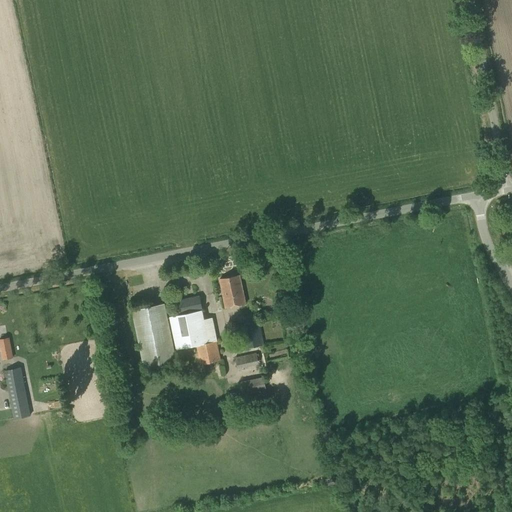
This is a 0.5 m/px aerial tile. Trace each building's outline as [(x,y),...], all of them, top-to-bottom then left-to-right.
[(226,307),(245,303),(239,275),(220,279),(226,307)] [(209,343),(200,296),(176,301),(179,315),(170,317),(177,350),(196,346),(200,365),(208,364),(220,361),(216,342),(209,343)] [(145,370),(177,363),(165,303),(132,310),(145,370)] [(247,348),(264,344),(258,321),(242,325),(247,348)] [(0,349),(2,360),(13,358),(9,337),(0,338),(0,349)] [(237,369),(258,364),(256,353),(235,358),(237,369)] [(14,419),(31,415),(21,365),(3,369),(14,419)] [(245,406),(268,402),(263,377),(240,381),(245,406)] [(185,424),(183,429),(186,433),(190,434),(195,432),(196,428),(194,423),(189,422),(185,424)] [(323,453),(317,462),(331,470),(336,461),(323,453)]
